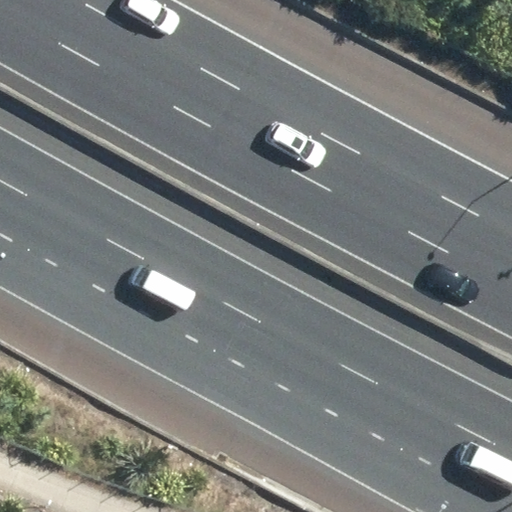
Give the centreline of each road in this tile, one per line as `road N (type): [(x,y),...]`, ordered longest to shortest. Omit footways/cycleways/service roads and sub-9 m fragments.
road 1 (motorway): [(0,4),(289,172),(511,284)]
road 2 (motorway): [(511,486),(159,275)]
road 3 (motorway): [(511,456),(159,275)]
road 4 (motorway): [(159,275),(0,181)]
